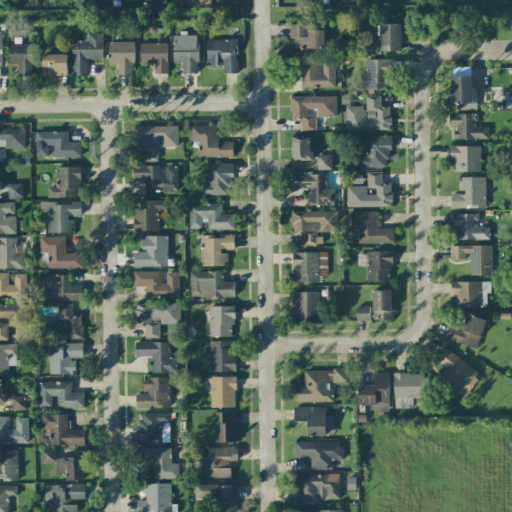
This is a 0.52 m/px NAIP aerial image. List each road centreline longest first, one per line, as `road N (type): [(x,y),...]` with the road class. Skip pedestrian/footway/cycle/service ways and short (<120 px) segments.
road 1 (residential): [(511,48),(454,50),(430,63),(422,83),(427,314),(418,335),(405,343),(266,343)]
road 2 (residential): [(262,0),(266,511)]
road 3 (residential): [(108,104),(113,511)]
road 4 (residential): [(263,102),(0,106)]
